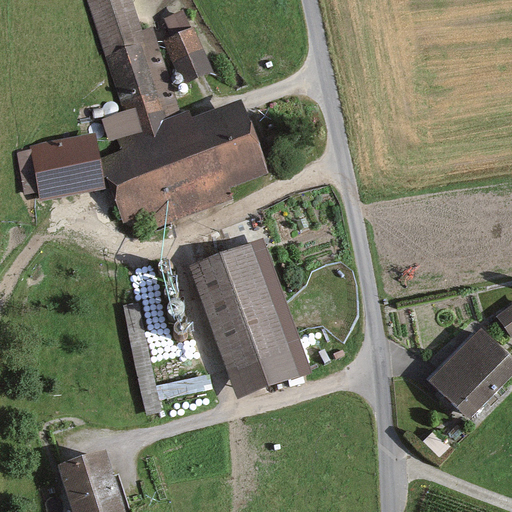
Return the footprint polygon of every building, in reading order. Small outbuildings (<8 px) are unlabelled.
[(131,0),(101,0),(94,3),(137,126),(118,132),(126,157),(110,163),(132,224),(266,177),(246,119),(188,139),(155,44),(148,47),(131,0)] [(168,14),(168,33),(191,34),(192,15),(168,14)] [(194,35),(167,46),(184,85),(211,74),(194,35)] [(96,145),(35,156),(43,202),(104,192),(96,145)] [(252,251),(197,271),(235,373),(289,354),(252,251)] [(212,377),(157,387),(142,307),(127,310),(148,415),(165,412),(163,400),(214,390),(212,377)] [(511,312),(501,321),(511,334),(511,312)] [(511,375),(511,363),(482,334),(435,383),(471,418),(511,375)] [(128,511),(113,459),(68,473),(79,511),(128,511)]
